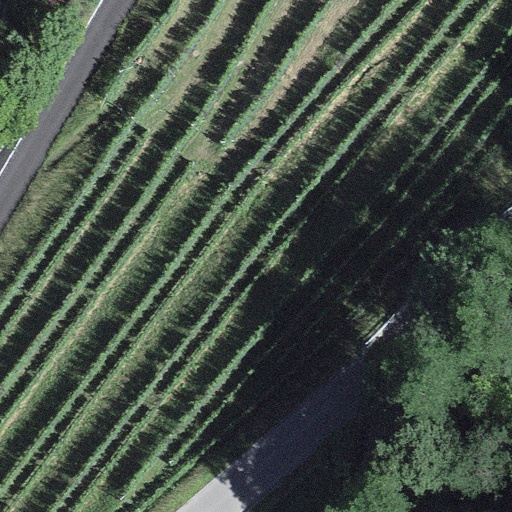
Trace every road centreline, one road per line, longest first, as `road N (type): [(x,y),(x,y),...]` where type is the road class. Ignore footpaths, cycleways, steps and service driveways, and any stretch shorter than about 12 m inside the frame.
road 1 (unclassified): [(203,511),(511,251)]
road 2 (unclassified): [(120,0),(0,201)]
